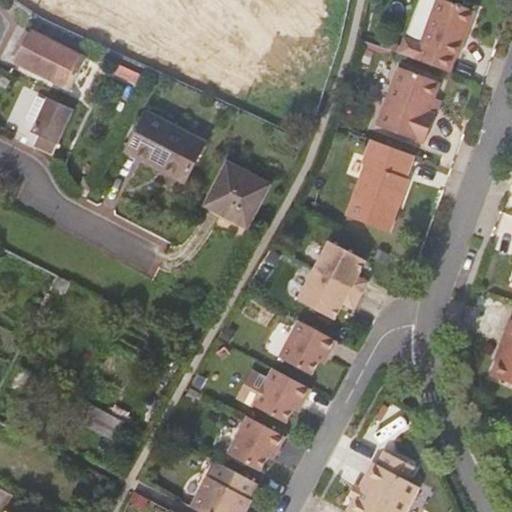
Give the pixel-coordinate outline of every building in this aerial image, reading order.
[(133,1),(129,0),(123,0),(114,18),(123,22),(133,1)] [(129,0),(133,1),(123,22),(164,41),(184,0),(129,0)] [(403,36),(400,43),(450,67),(454,55),(457,56),(474,10),(445,0),(434,0),(419,43),(403,36)] [(235,84),(272,100),(291,58),(299,62),(308,43),(263,23),(235,84)] [(21,61),(22,65),(72,90),(90,54),(36,29),(35,32),(32,30),(19,55),(23,57),(21,61)] [(450,67),(400,43),(397,53),(448,71),(450,67)] [(291,58),(272,100),(279,104),(299,62),(291,58)] [(430,112),(441,82),(399,67),(378,126),(425,143),(435,115),(430,112)] [(30,122),(42,99),(33,95),(21,117),(30,122)] [(48,156),(54,145),(72,112),(43,97),(42,99),(30,122),(25,130),(34,134),(28,145),(48,156)] [(152,113),(134,150),(191,180),(210,144),(152,113)] [(406,177),(415,155),(372,139),(364,162),(367,163),(348,216),(390,231),(409,178),(406,177)] [(233,166),(217,195),(246,210),(244,213),(258,220),(275,188),(233,166)] [(314,270),(361,295),(368,282),(357,276),(366,260),(330,240),(314,270)] [(354,308),(361,295),(314,270),(298,300),(334,319),(343,303),(354,308)] [(494,360),(497,361),(511,321),(511,319),(510,319),(494,360)] [(324,364),(337,340),(299,320),(280,357),(312,374),(319,361),(324,364)] [(511,383),(511,321),(497,361),(492,376),(511,383)] [(298,412),(311,388),(274,368),(268,379),(253,371),(239,397),(254,405),(286,422),(293,409),(298,412)] [(273,460),(286,436),(248,416),(228,453),(261,470),(268,457),(273,460)] [(133,438),(139,427),(124,420),(118,432),(133,438)] [(208,476),(191,507),(201,511),(245,511),(252,499),(250,498),(258,483),(218,462),(210,477),(208,476)] [(348,511),(349,511),(406,511),(420,486),(374,462),(361,486),(356,496),(348,511)] [(356,496),(361,486),(355,484),(350,493),(356,496)]
